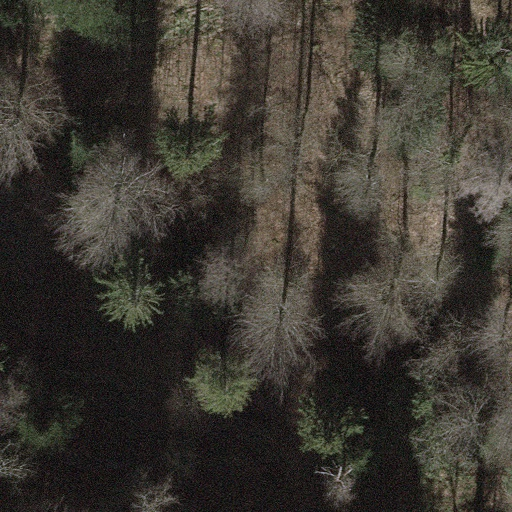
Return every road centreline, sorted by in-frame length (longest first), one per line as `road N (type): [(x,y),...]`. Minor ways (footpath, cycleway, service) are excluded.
road 1 (track): [(0,202),(115,335),(259,427),(386,470),(511,450)]
road 2 (track): [(0,30),(30,41),(117,36),(234,14),(253,0)]
